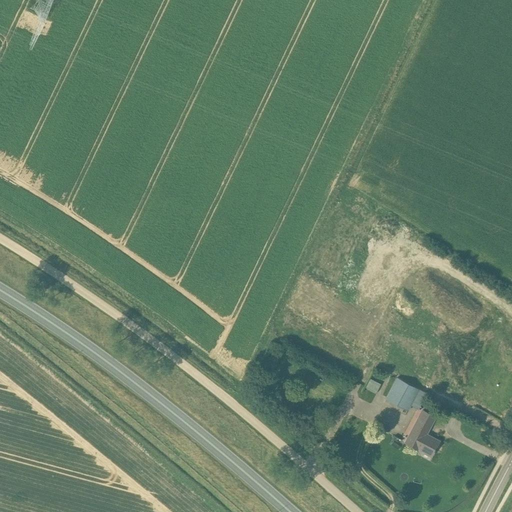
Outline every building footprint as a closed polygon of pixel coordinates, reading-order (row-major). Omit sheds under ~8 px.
[(345,246),(326,281),(371,304),(389,269),(345,246)] [(410,296),(425,301),(432,279),(417,274),(410,296)] [(436,375),(431,385),(453,396),(458,386),(456,385),(459,380),(468,385),(480,361),(465,353),(452,377),(454,377),(451,383),(436,375)] [(408,411),(420,389),(398,377),(387,399),(408,411)] [(369,378),(365,388),(377,393),(381,383),(369,378)] [(434,416),(422,410),(405,442),(417,449),(418,448),(431,455),(438,441),(425,434),(434,416)]
